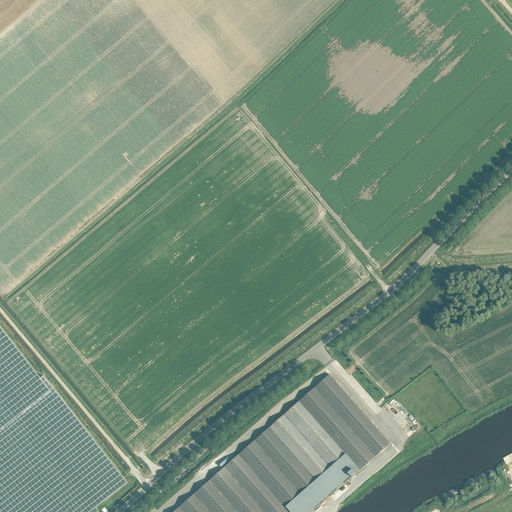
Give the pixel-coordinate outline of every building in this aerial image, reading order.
[(0,511),(97,511),(98,511),(95,507),(126,483),(43,376),(40,379),(0,327),(0,511)] [(352,375),(361,385),(360,385),(363,388),(366,385),(354,373),(352,375)] [(312,511),(390,444),(329,375),(173,511),(312,511)] [(408,430),(419,419),(416,417),(406,428),(408,430)] [(204,466),(215,456),(212,454),(199,466),(202,469),(204,466)]
